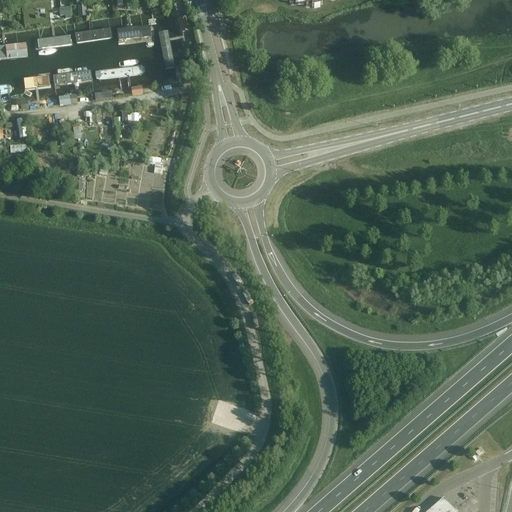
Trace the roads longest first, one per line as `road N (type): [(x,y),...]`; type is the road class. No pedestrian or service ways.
road 1 (motorway): [(237,202),(275,293),(312,343),(331,387),(326,457),(289,511)]
road 2 (unclassified): [(195,511),(257,448),(266,390),(248,309),(178,225)]
road 3 (motorway): [(511,318),(425,345),(343,330),(306,306),(279,273),(256,198)]
road 4 (motorway): [(511,344),(319,511)]
road 5 (secondary): [(271,164),(511,103)]
road 6 (motorway): [(363,511),(511,383)]
road 7 (unclassified): [(178,225),(0,195)]
road 8 (tertiary): [(231,141),(197,0)]
